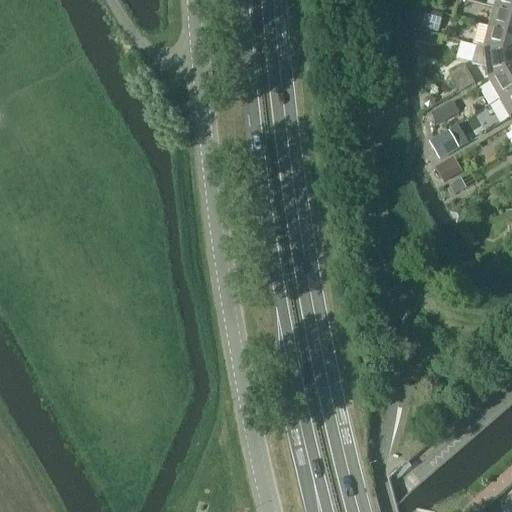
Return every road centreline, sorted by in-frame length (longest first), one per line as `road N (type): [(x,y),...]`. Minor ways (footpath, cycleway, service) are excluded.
road 1 (primary): [(353,511),(290,205),(269,0)]
road 2 (primary): [(241,0),(262,206),(323,511)]
road 3 (unclassified): [(269,511),(227,309),(193,0)]
road 4 (unclassified): [(375,511),(511,391)]
